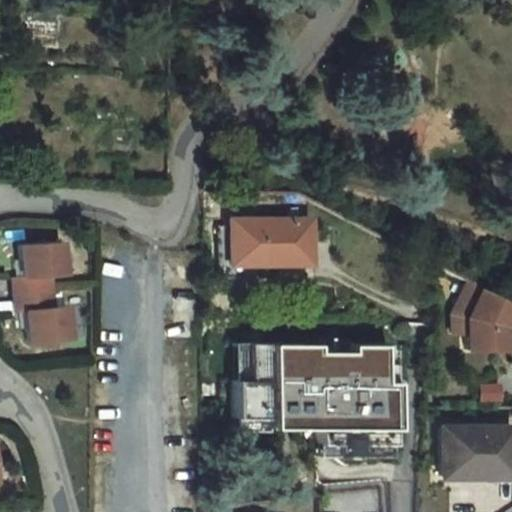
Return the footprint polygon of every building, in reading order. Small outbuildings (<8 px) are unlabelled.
[(312,223),(234,218),(233,230),(223,229),(222,278),(252,280),(253,261),(312,265),(312,223)] [(62,264),(21,267),(24,299),(14,300),(15,309),(16,317),(47,315),(46,299),(65,297),(62,264)] [(511,327),(511,324),(465,303),(449,336),(450,356),(464,355),(464,371),(502,370),(501,347),(511,327)] [(47,315),(16,317),(16,326),(17,335),(27,334),(29,366),(70,362),(67,329),(49,330),(47,315)] [(304,363),(304,368),(304,376),(340,377),(340,369),(340,364),(304,363)] [(304,368),(247,368),(246,404),(233,404),(233,442),(259,443),(259,452),(278,452),(278,443),(294,443),(294,452),(311,452),(311,468),(329,468),(329,481),(347,482),(347,469),(384,469),(385,421),(376,421),(376,390),(385,390),(385,369),(340,369),(340,377),(304,376),(304,368)] [(246,404),(247,368),(234,368),(233,404),(246,404)] [(385,421),(385,390),(376,390),(376,421),(385,421)] [(233,451),(259,452),(259,443),(233,442),(233,451)] [(294,443),(278,443),(278,452),(294,452),(294,443)] [(510,451),(439,451),(437,500),(510,499),(510,451)] [(329,468),(311,468),(311,481),(329,481),(329,468)] [(384,482),(384,469),(347,469),(347,482),(384,482)]
